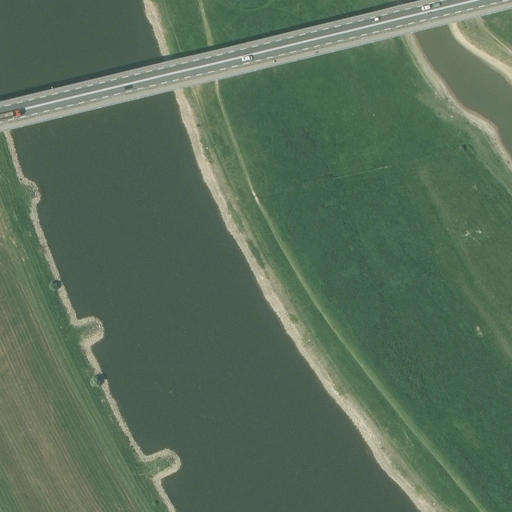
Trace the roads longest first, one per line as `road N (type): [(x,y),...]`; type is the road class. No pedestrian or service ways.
road 1 (primary): [(0,122),(505,0)]
road 2 (track): [(70,350),(24,260),(0,258)]
